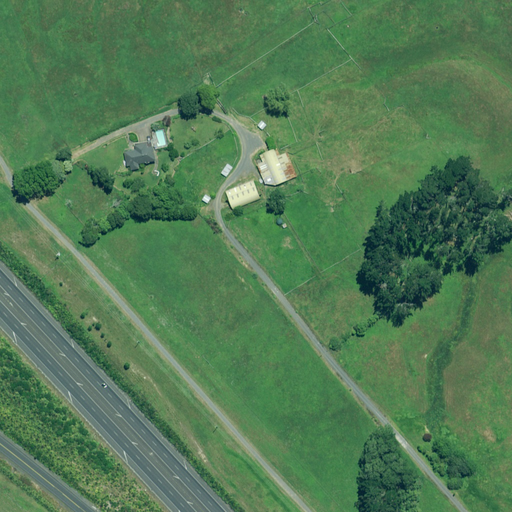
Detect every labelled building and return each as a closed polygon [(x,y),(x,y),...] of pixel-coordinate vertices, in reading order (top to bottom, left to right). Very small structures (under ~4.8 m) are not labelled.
[(266,125),(262,121),(258,126),(262,130),(266,125)] [(156,161),(152,142),(135,145),(136,150),(124,152),(127,166),(130,166),(131,170),(139,169),(138,164),(156,161)] [(287,180),(274,150),(260,155),(263,162),(257,165),(265,185),(278,184),(287,180)] [(233,168),(228,164),(221,173),(226,177),(233,168)] [(264,201),(258,184),(230,195),(237,212),(264,201)] [(211,198),(205,195),(202,200),(207,203),(211,198)]
